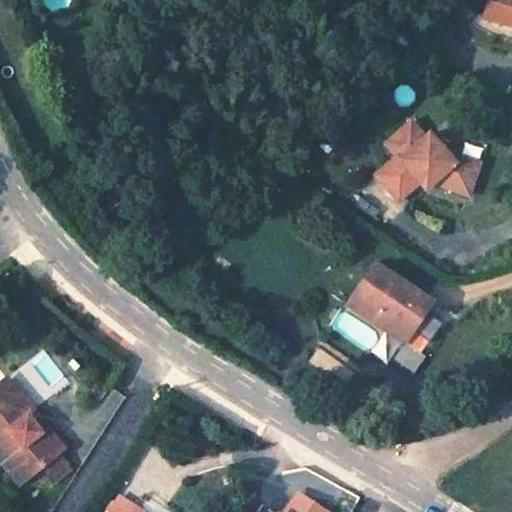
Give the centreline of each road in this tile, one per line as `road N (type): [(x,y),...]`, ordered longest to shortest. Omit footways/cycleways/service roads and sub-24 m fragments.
road 1 (secondary): [(392,481),(179,353),(80,276),(23,212)]
road 2 (unknown): [(153,333),(44,511)]
road 3 (residential): [(511,406),(392,481)]
